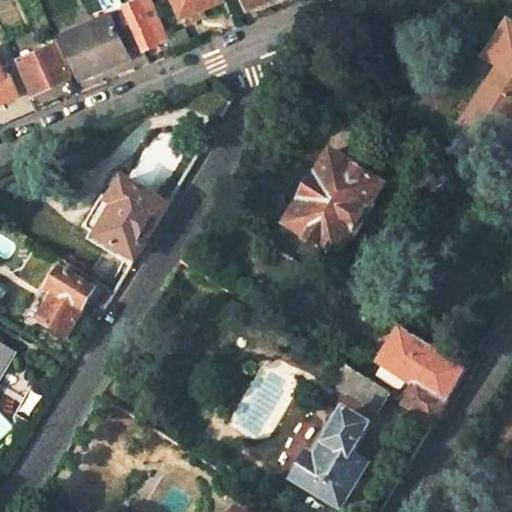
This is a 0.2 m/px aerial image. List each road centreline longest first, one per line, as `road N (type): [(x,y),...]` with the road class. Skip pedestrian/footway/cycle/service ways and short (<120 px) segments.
road 1 (residential): [(287,33),(3,511)]
road 2 (unclassified): [(287,33),(0,141)]
road 3 (residential): [(511,344),(410,511)]
